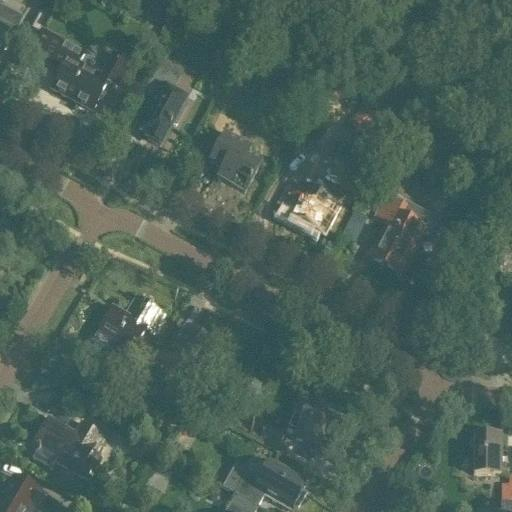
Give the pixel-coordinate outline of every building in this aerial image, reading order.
[(58,14),(65,0),(50,0),(47,9),(58,14)] [(0,60),(20,22),(0,10),(0,60)] [(82,57),(61,46),(40,35),(28,59),(60,75),(51,93),(92,114),(107,85),(115,89),(127,66),(111,57),(99,80),(76,68),(82,57)] [(250,59),(256,49),(246,42),(240,52),(250,59)] [(141,136),(148,140),(147,142),(160,149),(174,123),(177,125),(187,105),(184,104),(184,102),(171,95),(176,84),(153,72),(141,94),(152,99),(138,126),(144,129),(141,136)] [(338,102),(344,90),(329,81),(323,94),(338,102)] [(362,135),(386,114),(372,105),(352,123),(362,135)] [(425,153),(432,139),(400,122),(393,136),(425,153)] [(244,196),(262,164),(248,156),(251,151),(225,136),(209,165),(221,171),(216,181),(244,196)] [(340,210),(300,188),(297,192),(289,188),(279,207),(289,212),(286,218),(301,226),(300,230),(310,236),(312,233),(324,239),(340,210)] [(386,228),(367,262),(398,278),(410,257),(407,255),(421,230),(424,231),(431,220),(406,206),(404,209),(386,200),(374,222),(386,228)] [(511,250),(511,217),(510,217),(503,248),(511,250)] [(17,238),(0,229),(0,260),(3,255),(7,257),(17,238)] [(152,337),(163,317),(136,302),(125,320),(112,313),(96,340),(112,350),(114,347),(131,357),(145,333),(152,337)] [(189,388),(213,347),(186,330),(171,356),(161,350),(147,375),(162,384),(167,375),(189,388)] [(247,398),(255,397),(259,390),(254,384),(246,384),(243,392),(247,398)] [(334,443),(335,442),(344,442),(348,432),(342,425),(343,424),(323,415),(325,411),(299,399),(290,417),(294,418),(288,431),(295,434),(292,440),(325,455),(331,442),(334,443)] [(39,452),(32,464),(51,475),(56,466),(77,478),(86,483),(95,468),(86,463),(92,452),(96,455),(104,440),(81,426),(74,437),(48,422),(32,449),(39,452)] [(278,453),(284,440),(251,424),(245,437),(278,453)] [(500,478),(500,439),(473,439),(473,478),(500,478)] [(139,461),(158,460),(158,444),(138,445),(139,461)] [(287,473),(274,466),(273,468),(269,466),(259,484),(246,476),(234,497),(257,510),(264,499),(287,511),(293,511),(295,509),(298,510),(306,495),(304,493),(307,488),(286,475),(287,473)] [(511,511),(511,479),(508,480),(508,488),(501,488),(500,503),(508,504),(507,511),(511,511)] [(0,511),(37,511),(46,498),(15,481),(11,488),(10,487),(0,503),(0,511)] [(256,511),(257,510),(234,497),(232,499),(226,511),(256,511)]
